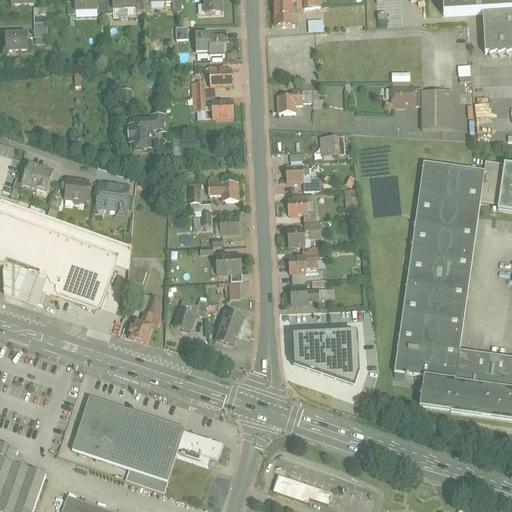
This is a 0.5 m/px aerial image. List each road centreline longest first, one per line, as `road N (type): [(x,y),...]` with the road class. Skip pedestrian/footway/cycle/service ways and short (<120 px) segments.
road 1 (tertiary): [(251,0),(269,368),(262,411)]
road 2 (secondary): [(0,323),(262,411)]
road 3 (secondary): [(262,411),(511,493)]
road 4 (unknown): [(157,125),(163,169),(171,174),(250,173)]
